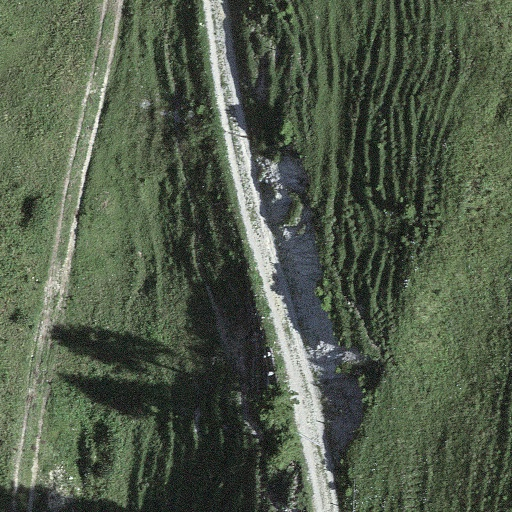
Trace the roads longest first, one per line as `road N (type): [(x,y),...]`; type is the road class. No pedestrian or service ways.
road 1 (track): [(215,0),(246,194),(292,342),(324,511)]
road 2 (track): [(112,0),(100,91),(30,385),(19,511)]
